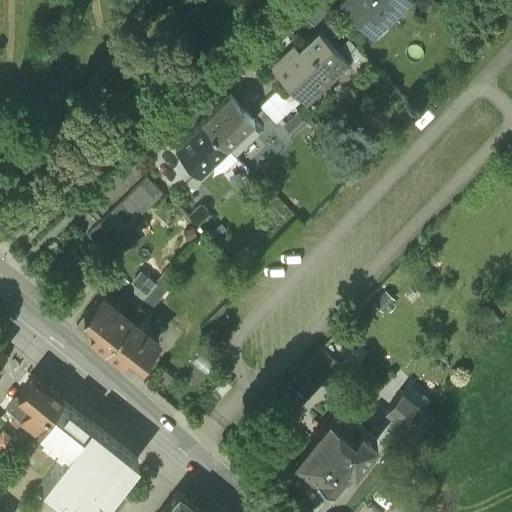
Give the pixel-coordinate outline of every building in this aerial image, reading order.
[(340,0),(372,33),(388,17),(386,16),(402,0),(340,0)] [(337,45),(319,27),(294,52),(288,46),(271,62),(306,99),(348,57),(349,57),(337,45)] [(367,56),(347,35),(337,45),(349,57),(348,57),(357,66),(367,56)] [(258,99),(275,120),(291,107),(274,86),(258,99)] [(253,117),(229,92),(201,118),(226,143),(253,117)] [(298,110),(284,124),(292,132),(306,119),(298,110)] [(201,118),(174,143),(198,169),(226,143),(201,118)] [(145,173),(137,182),(153,198),(162,190),(145,173)] [(153,198),(137,182),(128,190),(145,206),(153,198)] [(145,206),(128,190),(120,198),(136,215),(145,206)] [(136,215),(120,198),(112,207),(128,223),(136,215)] [(200,202),(188,214),(196,222),(208,211),(200,202)] [(128,223),(112,207),(103,215),(119,232),(128,223)] [(119,232),(103,215),(95,223),(111,240),(119,232)] [(111,240),(95,223),(86,232),(102,248),(111,240)] [(100,292),(92,302),(91,302),(75,322),(81,327),(82,325),(91,332),(89,334),(104,346),(129,315),(121,308),(100,292)] [(129,298),(121,308),(129,315),(137,305),(140,301),(135,297),(132,300),(129,298)] [(145,311),(137,305),(129,315),(137,322),(145,311)] [(137,322),(129,315),(104,346),(119,358),(121,356),(130,363),(128,364),(133,369),(141,359),(141,360),(150,349),(149,349),(158,338),(137,322)] [(46,385),(32,374),(5,407),(14,415),(10,419),(17,425),(21,420),(33,430),(35,429),(34,428),(61,396),(47,384),(46,385)] [(431,416),(400,392),(387,408),(418,432),(431,416)] [(88,421),(60,399),(62,396),(61,396),(34,428),(35,429),(63,452),(40,479),(80,511),(92,511),(137,459),(89,420),(88,421)] [(336,408),(296,458),(316,474),(315,475),(330,487),(340,474),(347,479),(356,467),(355,466),(376,440),(336,408)] [(14,440),(2,430),(0,432),(0,445),(6,450),(14,440)] [(34,440),(19,461),(27,467),(42,446),(34,440)] [(204,511),(178,490),(165,505),(164,505),(158,511),(204,511)]
